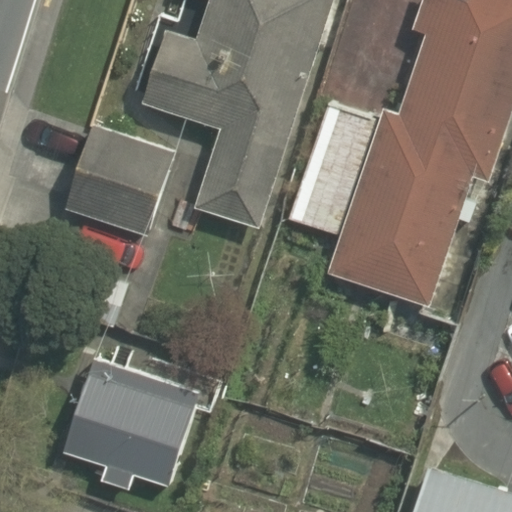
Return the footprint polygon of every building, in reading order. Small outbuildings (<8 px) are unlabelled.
[(214,0),(200,44),(167,33),(145,97),(229,126),(201,207),(259,227),(337,0),(214,0)] [(390,106),(334,269),(433,303),(478,174),(493,179),(511,122),(511,0),(423,0),(415,23),(434,29),(406,111),(390,106)] [(179,150),(90,120),(62,202),(151,232),(179,150)] [(59,445),(104,461),(98,476),(129,487),(134,472),(169,485),(205,383),(95,344),(59,445)] [(511,511),(511,484),(435,459),(417,511),(511,511)]
